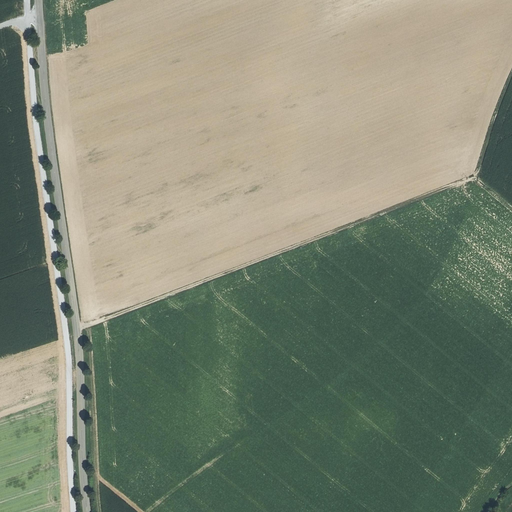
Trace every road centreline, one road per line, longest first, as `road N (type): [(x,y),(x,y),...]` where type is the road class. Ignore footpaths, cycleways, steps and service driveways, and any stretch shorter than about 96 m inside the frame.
road 1 (tertiary): [(38,0),(79,361),(87,511)]
road 2 (track): [(76,330),(473,177)]
road 3 (track): [(89,325),(99,511)]
